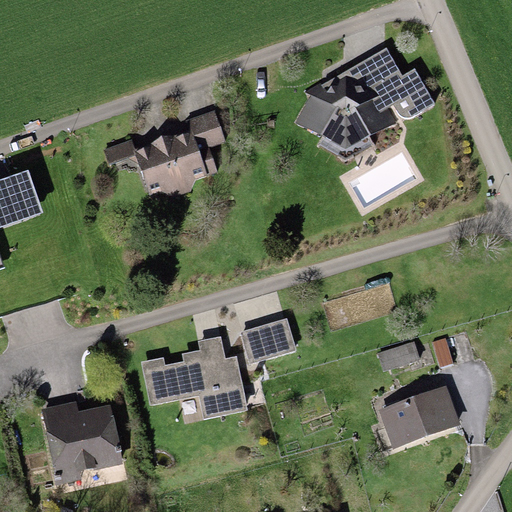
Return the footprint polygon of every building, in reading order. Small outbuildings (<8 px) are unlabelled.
[(401,76),(386,48),(315,90),(296,122),(346,150),(397,123),(388,107),(393,105),(399,113),(404,117),(410,117),(435,103),(415,68),(401,76)] [(132,140),(103,150),(109,165),(136,156),(149,195),(160,191),(165,194),(172,197),(177,195),(182,193),(190,191),(193,185),(195,180),(203,176),(217,172),(209,147),(225,143),(214,110),(186,121),(189,132),(175,136),(161,136),(152,145),(135,151),(132,140)] [(27,171),(0,179),(0,265),(2,265),(0,258),(0,229),(42,214),(27,171)] [(286,319),(240,332),(250,364),(295,351),(286,319)] [(141,362),(150,406),(199,397),(203,419),(246,411),(236,357),(225,359),(221,337),(198,342),(200,351),(182,354),(183,362),(164,366),(163,358),(141,362)] [(414,342),(377,353),(383,372),(419,361),(414,342)] [(446,386),(378,410),(392,449),(460,425),(446,386)] [(76,402),(42,409),(56,485),(81,480),(79,472),(121,464),(110,406),(78,412),(76,402)]
